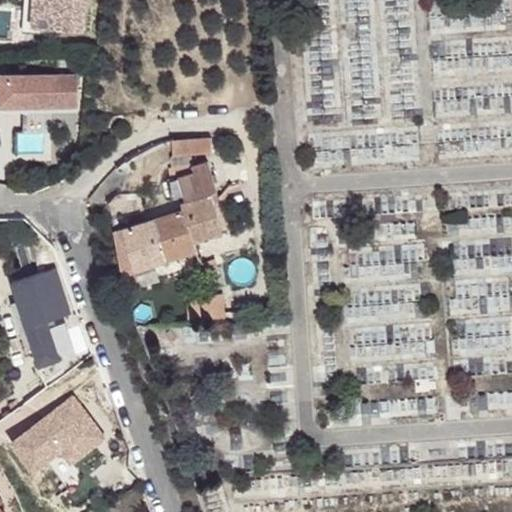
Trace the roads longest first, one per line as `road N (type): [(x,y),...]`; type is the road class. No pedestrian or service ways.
road 1 (unknown): [(511,421),(317,429),(304,412),(299,377),(291,190),(511,172)]
road 2 (residential): [(173,511),(77,228),(20,203),(0,203)]
